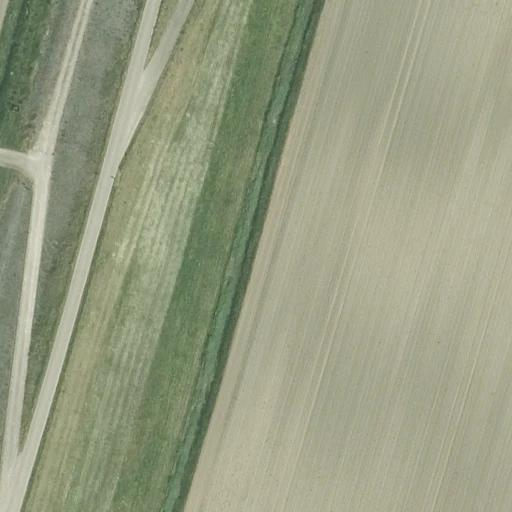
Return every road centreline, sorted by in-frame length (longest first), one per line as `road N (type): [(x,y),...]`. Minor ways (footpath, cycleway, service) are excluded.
road 1 (tertiary): [(12,511),(123,111)]
road 2 (unclassified): [(123,111),(154,69),(185,0)]
